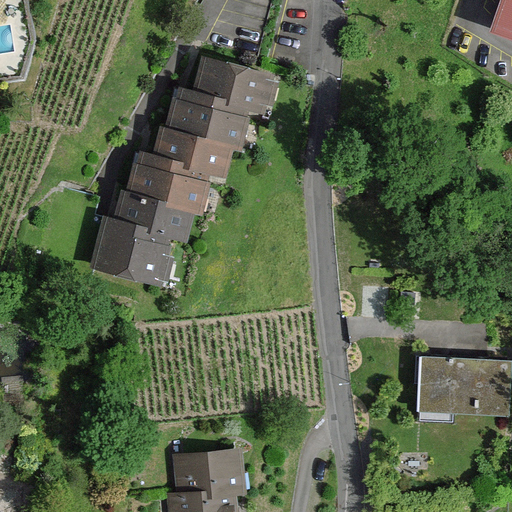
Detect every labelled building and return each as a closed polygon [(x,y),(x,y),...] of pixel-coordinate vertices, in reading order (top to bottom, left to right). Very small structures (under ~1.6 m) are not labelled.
[(511,43),(511,0),(499,0),(487,36),(511,43)] [(283,75),(201,57),(194,90),(185,88),(175,129),(164,127),(158,156),(147,154),(138,194),(126,191),(120,219),(111,217),(99,273),(169,288),(179,241),(194,244),(200,215),(208,217),(217,179),(233,182),(241,149),(251,151),(259,115),(273,118),(283,75)] [(511,357),(420,354),(418,409),(509,413),(511,357)] [(239,446),(174,453),(178,490),(168,491),(170,511),(237,511),(236,492),(244,491),(239,446)] [(0,511),(19,511),(21,487),(0,486),(0,511)]
